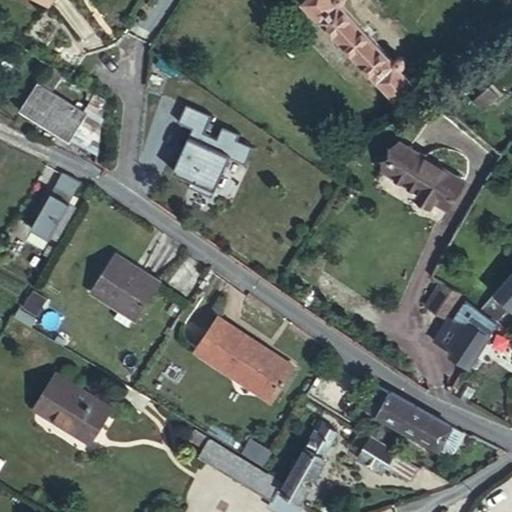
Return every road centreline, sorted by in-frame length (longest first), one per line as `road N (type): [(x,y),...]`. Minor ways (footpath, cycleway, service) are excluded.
road 1 (residential): [(511,439),(466,420),(111,188)]
road 2 (residential): [(111,188),(0,129)]
road 3 (residential): [(111,188),(122,172),(120,67)]
road 4 (residential): [(511,458),(470,489),(404,511)]
